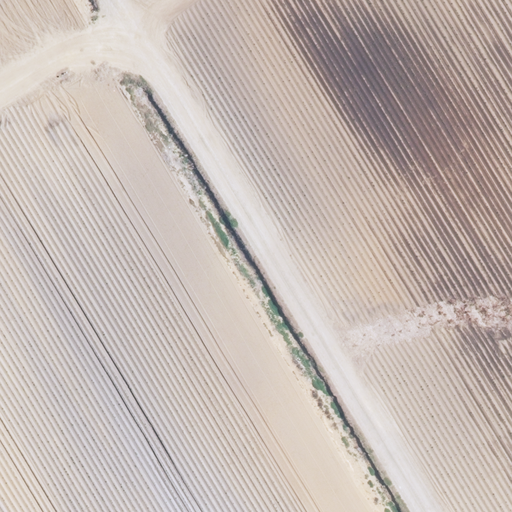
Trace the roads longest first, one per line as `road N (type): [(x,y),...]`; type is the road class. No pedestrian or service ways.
road 1 (track): [(432,511),(119,0)]
road 2 (track): [(0,118),(193,0)]
